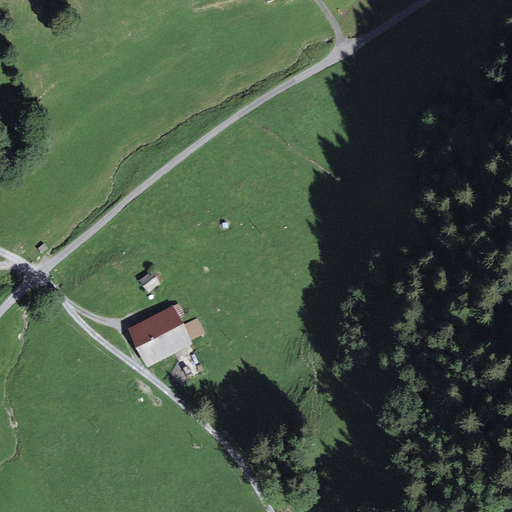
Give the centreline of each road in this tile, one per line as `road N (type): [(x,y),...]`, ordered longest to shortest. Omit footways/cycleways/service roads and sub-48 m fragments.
road 1 (unclassified): [(0,312),(180,158),(424,0)]
road 2 (track): [(511,370),(488,456),(505,511)]
